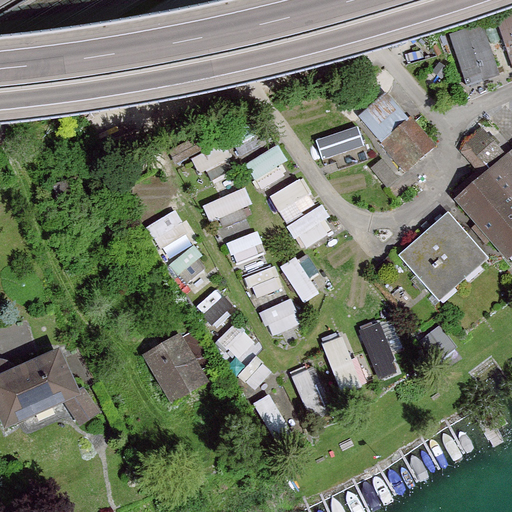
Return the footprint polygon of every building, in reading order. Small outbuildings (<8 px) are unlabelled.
[(359,118),(405,171),(433,147),(409,119),(408,120),(386,95),(359,118)] [(481,131),(469,141),(473,146),(471,149),(484,163),(499,151),(481,131)] [(511,163),(508,158),(489,175),(488,175),(460,200),(484,228),(478,233),(486,242),(492,237),(511,259),(511,163)] [(433,295),(482,253),(448,214),(399,257),(433,295)] [(179,339),(148,357),(173,399),(203,381),(179,339)] [(0,409),(6,424),(75,394),(57,355),(17,374),(14,371),(11,369),(7,367),(4,365),(0,364),(0,409)]
